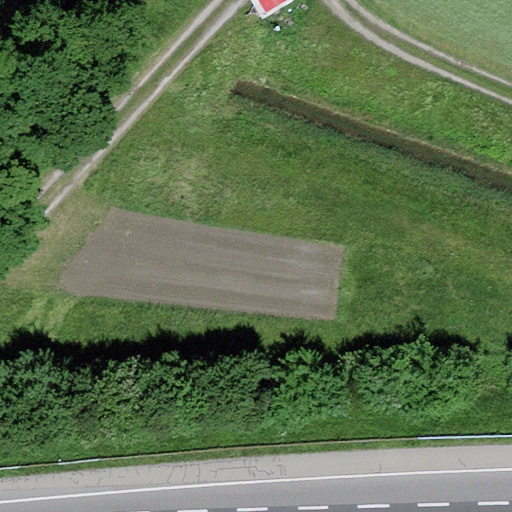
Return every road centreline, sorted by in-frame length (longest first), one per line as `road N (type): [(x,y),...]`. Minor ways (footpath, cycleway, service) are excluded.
road 1 (track): [(241,0),(58,194),(0,244)]
road 2 (track): [(344,0),(389,33),(511,92)]
